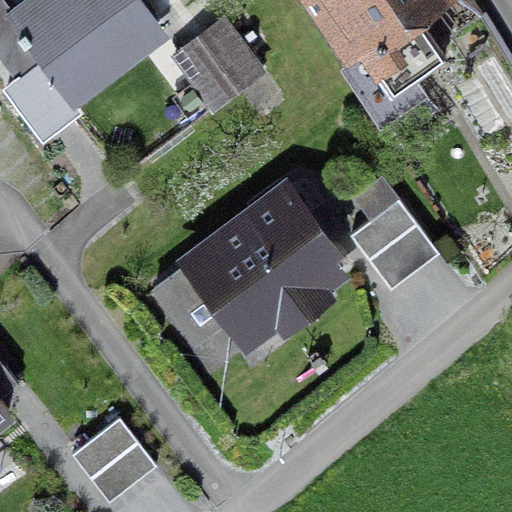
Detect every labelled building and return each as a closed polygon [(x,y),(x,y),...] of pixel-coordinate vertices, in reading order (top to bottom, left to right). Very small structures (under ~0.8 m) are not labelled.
[(26,0),(7,14),(0,4),(0,57),(25,38),(70,98),(110,68),(101,57),(151,20),(136,0),(26,0)] [(431,0),(300,0),(344,62),(347,60),(377,103),(443,57),(413,13),(431,0)] [(257,71),(218,19),(170,55),(209,107),(257,71)] [(332,272),(320,255),(328,249),(283,189),(185,262),(242,339),(272,317),(280,326),(321,295),(314,285),(332,272)] [(394,199),(346,235),(382,283),(430,247),(394,199)] [(0,427),(10,420),(0,406),(0,427)] [(158,473),(125,429),(76,466),(109,509),(158,473)]
